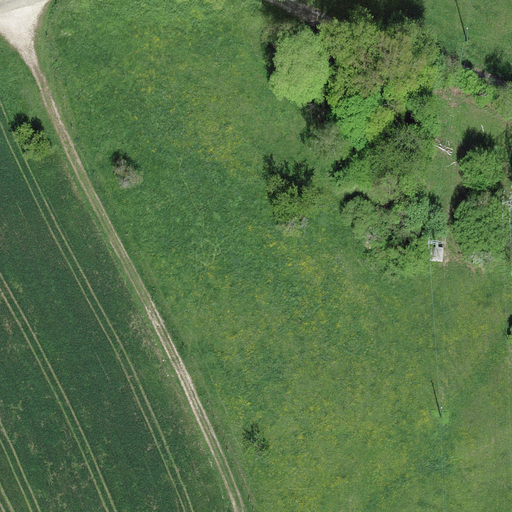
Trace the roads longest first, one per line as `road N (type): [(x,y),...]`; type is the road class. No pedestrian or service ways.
road 1 (track): [(10,2),(72,157),(194,396),(233,511)]
road 2 (track): [(286,0),(511,92)]
